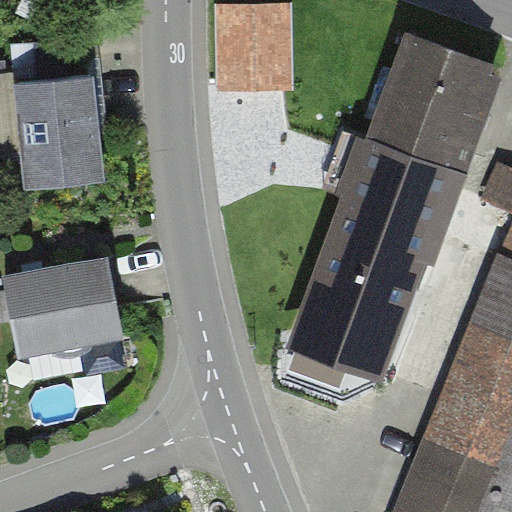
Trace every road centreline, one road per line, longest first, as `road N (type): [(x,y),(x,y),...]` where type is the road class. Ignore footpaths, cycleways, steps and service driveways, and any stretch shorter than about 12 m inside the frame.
road 1 (residential): [(169,0),(171,101),(196,277),(232,414)]
road 2 (residential): [(232,414),(0,500)]
